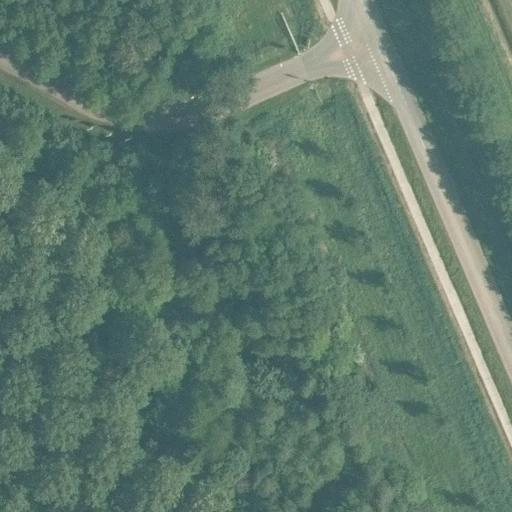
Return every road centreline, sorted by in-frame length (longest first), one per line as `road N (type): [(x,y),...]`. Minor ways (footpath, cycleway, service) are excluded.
road 1 (tertiary): [(417,136),(511,349)]
road 2 (unclassified): [(367,19),(304,68),(353,69),(384,58)]
